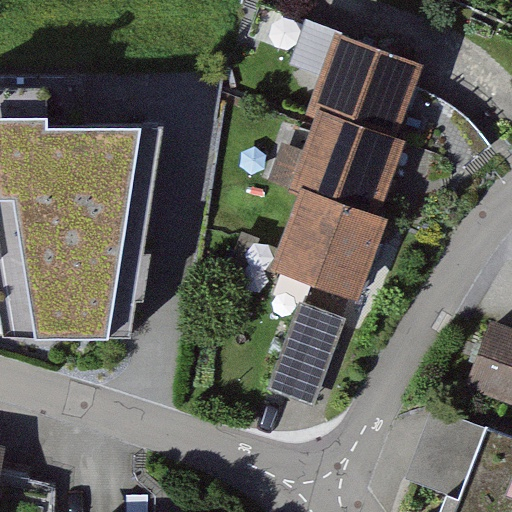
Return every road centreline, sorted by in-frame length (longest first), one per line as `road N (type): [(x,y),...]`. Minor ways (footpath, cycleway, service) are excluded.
road 1 (residential): [(0,386),(100,412),(341,502)]
road 2 (residential): [(511,217),(455,279),(341,502)]
